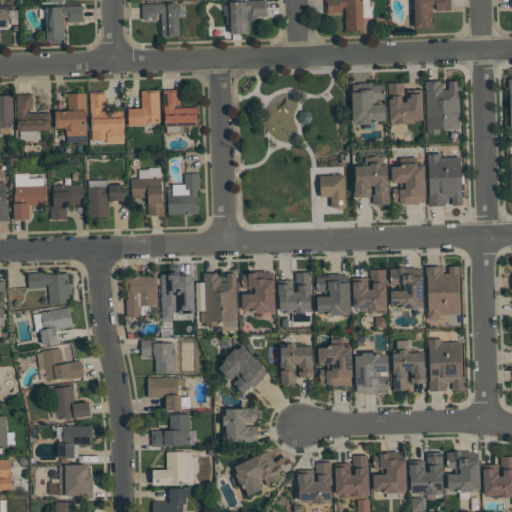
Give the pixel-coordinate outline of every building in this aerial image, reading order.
[(266,0),(229,1),(230,34),(249,33),(248,18),(267,17),(266,0)] [(345,30),(364,30),(364,17),(371,17),(370,0),(325,0),(326,13),(345,12),(345,30)] [(413,0),(415,29),(433,29),(433,10),(451,10),(450,0),(413,0)] [(178,3),(141,4),(142,20),(160,19),(160,37),(179,37),(178,3)] [(47,40),(65,40),(65,22),(83,22),(83,6),(46,7),(47,40)] [(0,8),(0,27),(8,27),(7,9),(0,8)] [(459,81),(448,81),(448,89),(442,89),(442,80),(425,81),(426,135),(439,134),(439,129),(460,128),(459,81)] [(388,83),(389,123),(423,122),(422,93),(408,94),(408,101),(403,101),(403,83),(388,83)] [(197,107),(180,108),(179,90),(164,90),(165,131),(180,131),(180,126),(197,125),(197,107)] [(159,92),(141,93),(142,108),(127,109),(128,124),(160,124),(159,92)] [(67,94),(68,111),(55,111),(55,128),(65,128),(66,135),(86,135),(85,93),(67,94)] [(124,143),(124,117),(115,118),(115,110),(106,110),(106,93),(90,94),(91,140),(105,140),(105,143),(124,143)] [(18,139),(37,139),(37,130),(50,130),(50,111),(33,111),(32,94),(17,94),(18,139)] [(0,133),(12,134),(12,95),(0,95),(0,133)] [(461,157),(440,157),(440,153),(428,154),(429,206),(462,205),(461,157)] [(354,197),(372,197),(372,204),(388,204),(388,164),(354,165),(354,197)] [(391,183),(404,182),(404,188),(393,188),(393,203),(425,203),(424,164),(391,165),(391,183)] [(148,216),(163,215),(162,168),(138,168),(139,178),(131,178),(132,198),(147,198),(148,216)] [(13,173),(15,219),(29,219),(29,205),(45,204),(45,178),(29,178),(28,173),(13,173)] [(198,174),(184,174),(184,184),(172,185),(172,194),(167,194),(168,215),(199,214),(198,174)] [(331,208),(345,207),(344,175),(319,176),(319,197),(330,197),(331,208)] [(108,217),(108,201),(125,200),(124,185),(108,185),(108,180),(88,181),(89,217),(108,217)] [(0,220),(8,221),(7,183),(0,182),(0,220)] [(83,204),(83,185),(61,185),(61,191),(51,192),(52,220),(67,219),(67,205),(83,204)] [(459,266),(446,266),(426,266),(427,319),(435,319),(435,320),(445,320),(445,314),(459,314),(459,266)] [(422,275),(416,275),(415,268),(390,268),(391,308),(423,307),(422,275)] [(385,269),(371,270),(371,289),(365,289),(365,282),(352,282),(353,310),(386,310),(385,269)] [(49,304),(70,303),(69,272),(28,274),(29,288),(48,287),(49,304)] [(311,272),(296,272),(296,280),(279,280),(279,312),(311,312),(311,272)] [(195,319),(194,275),(160,275),(161,320),(176,320),(176,319),(195,319)] [(241,294),(242,312),(275,311),(274,275),(241,276),(242,288),(254,287),(254,293),(241,294)] [(127,317),(140,317),(141,307),(154,307),(155,277),(127,276),(127,317)] [(349,276),(317,276),(317,290),(328,290),(328,296),(316,296),(317,315),(350,314),(349,276)] [(73,327),(69,307),(34,314),(40,346),(59,343),(57,330),(73,327)] [(461,341),(440,342),(440,338),(428,338),(429,391),(450,391),(462,390),(461,341)] [(424,352),(410,352),(410,340),(396,340),(396,353),(392,353),(392,391),(406,390),(406,371),(410,371),(410,383),(425,383),(424,352)] [(155,373),(175,373),(175,358),(182,358),(182,342),(141,342),(141,356),(155,356),(155,373)] [(244,395),(268,373),(241,344),(216,366),(231,382),(244,395)] [(281,385),(294,384),(294,365),(298,365),(298,377),(313,377),(312,345),(279,346),(281,385)] [(318,364),(331,364),(331,369),(320,369),(320,384),(352,384),(351,346),(317,347),(318,364)] [(82,361),(63,362),(61,349),(37,351),(39,370),(46,369),(47,380),(83,377),(82,361)] [(354,354),(355,393),(388,392),(387,353),(354,354)] [(147,397),(165,397),(165,409),(189,409),(189,396),(176,396),(177,387),(184,387),(185,378),(148,377),(147,397)] [(55,419),(90,417),(89,402),(73,403),(72,386),(53,388),(55,419)] [(224,442),(255,442),(255,427),(247,427),(247,422),(258,422),(258,409),(248,409),(224,409),(224,442)] [(151,445),(194,445),(194,431),(189,431),(189,414),(170,414),(170,430),(151,430),(151,445)] [(0,447),(12,447),(11,432),(6,432),(6,416),(0,416),(0,447)] [(92,445),(92,425),(58,426),(58,458),(77,458),(76,445),(92,445)] [(152,484),(193,484),(193,451),(166,452),(166,469),(152,469),(152,484)] [(263,489),(263,488),(281,480),(269,451),(232,466),(245,496),(263,489)] [(410,493),(426,493),(427,499),(443,498),(442,453),(426,453),(426,464),(409,465),(410,493)] [(368,455),(353,455),(353,474),(347,474),(347,467),(335,467),(335,496),(368,495),(368,455)] [(406,492),(406,456),(374,456),(374,468),(385,468),(385,475),(372,475),(372,492),(406,492)] [(511,496),(511,456),(499,457),(500,468),(483,468),(483,497),(511,496)] [(10,459),(0,459),(0,490),(11,490),(10,459)] [(330,462),(315,462),(315,470),(298,471),(299,503),(332,502),(330,462)] [(88,464),(58,465),(59,484),(50,484),(50,495),(93,494),(92,474),(88,474),(88,464)] [(153,502),(153,511),(184,511),(184,488),(169,488),(170,501),(153,502)] [(411,511),(424,511),(424,498),(411,498),(411,511)] [(75,511),(75,502),(56,502),(55,511),(75,511)]
